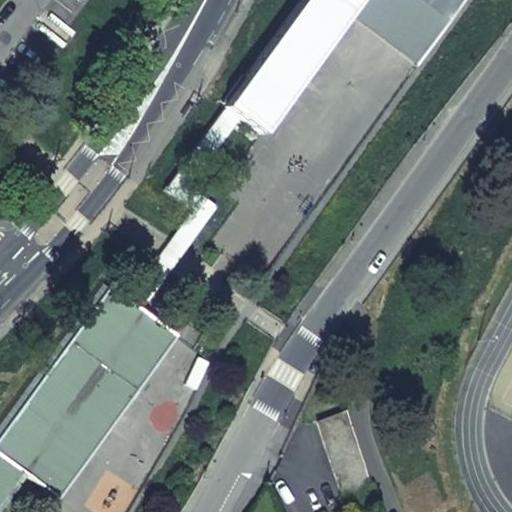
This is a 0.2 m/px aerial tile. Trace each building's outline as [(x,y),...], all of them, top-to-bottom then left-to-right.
[(259,136),(345,16),(416,67),(464,0),(299,0),(220,109),(236,120),(259,136)] [(124,300),(139,311),(214,208),(187,188),(236,120),(220,109),(161,192),(188,212),(124,300)] [(0,499),(19,473),(55,500),(175,337),(139,311),(124,300),(106,287),(0,433),(0,499)] [(368,476),(346,413),(317,424),(339,486),(368,476)] [(339,486),(347,511),(349,511),(377,502),(368,476),(339,486)]
